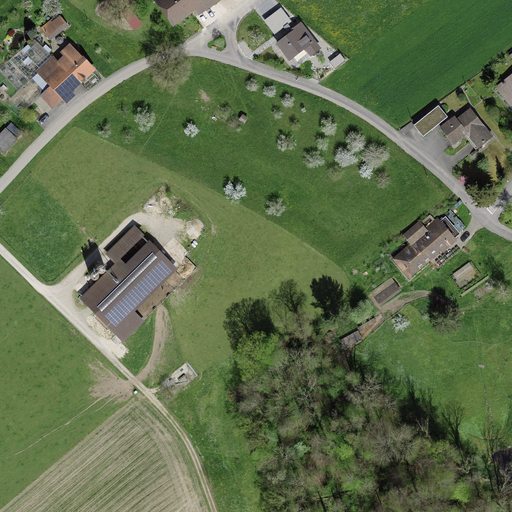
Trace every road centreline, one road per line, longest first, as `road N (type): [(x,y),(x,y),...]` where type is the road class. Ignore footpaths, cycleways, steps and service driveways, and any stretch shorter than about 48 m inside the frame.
road 1 (residential): [(236,60),(359,110),(487,219)]
road 2 (residential): [(185,44),(96,88),(0,186)]
